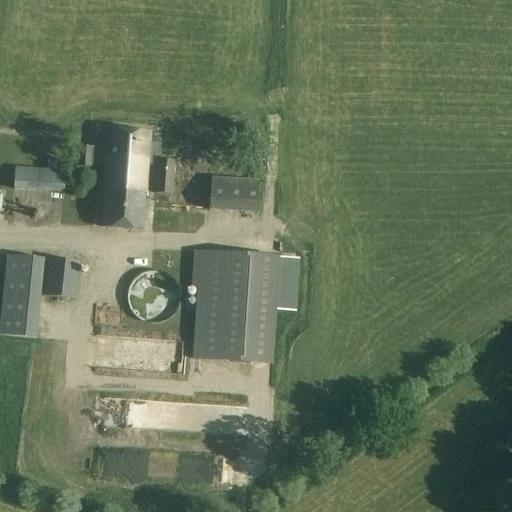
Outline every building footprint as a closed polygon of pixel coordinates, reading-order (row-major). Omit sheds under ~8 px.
[(106,148),(79,147),(77,167),(91,168),(91,166),(105,166),(101,228),(142,230),(145,167),(156,168),(154,195),(173,196),(175,161),(160,160),(161,143),(147,143),(147,134),(107,131),(106,148)] [(15,170),(14,191),(64,194),(65,173),(15,170)] [(210,212),(258,215),(259,181),(212,178),(210,212)] [(195,252),(193,288),(198,288),(194,360),(273,364),(277,310),(297,311),(299,257),(279,256),(195,252)] [(0,326),(0,335),(35,339),(43,260),(7,256),(0,326)] [(45,297),(76,300),(80,263),(48,260),(45,297)] [(146,323),(151,324),(154,324),(155,324),(160,324),(164,322),(168,320),(172,316),(175,313),(177,308),(178,303),(179,299),(178,294),(177,291),(175,286),(172,283),(169,279),(164,277),(160,275),(155,275),(150,275),(145,276),(141,278),(138,280),(135,283),(132,287),(130,292),(129,297),(129,302),(130,306),(132,311),(134,315),(138,318),(142,321),(146,323)] [(140,431),(146,407),(126,402),(120,426),(140,431)] [(156,405),(156,429),(247,431),(248,407),(156,405)] [(234,461),(100,451),(97,483),(193,490),(194,478),(233,481),(234,461)]
